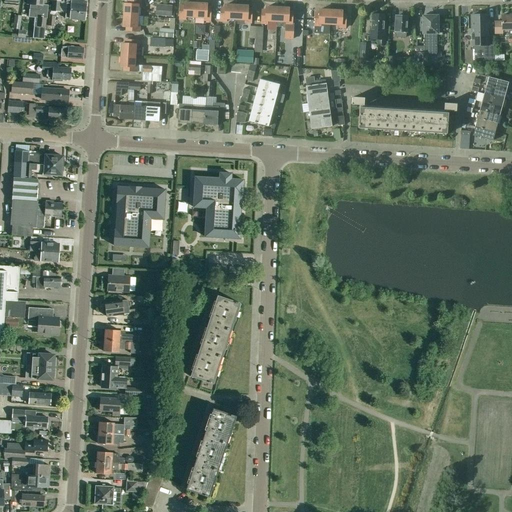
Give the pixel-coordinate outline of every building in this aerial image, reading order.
[(46,7),(42,6),(42,0),(28,0),(28,4),(30,4),(28,18),(35,19),(32,39),(36,39),(44,40),(45,20),(46,7)] [(124,16),(137,17),(138,7),(141,7),(141,1),(128,0),(128,4),(124,4),(124,16)] [(66,3),(60,3),(60,2),(52,1),(52,11),(66,12),(65,19),(71,19),(71,20),(72,20),(72,21),(76,21),(77,20),(84,21),(86,2),(72,1),(66,1),(66,3)] [(186,17),(195,18),(196,4),(184,3),(184,7),(180,7),(180,19),(186,20),(186,17)] [(207,5),(196,4),(195,18),(195,23),(204,23),(204,21),(210,21),(211,8),(207,8),(207,5)] [(172,6),(170,6),(157,5),(156,16),(171,18),(172,6)] [(236,20),(237,6),(225,6),(225,7),(225,9),(221,9),(220,22),(227,22),(227,19),(236,20)] [(237,6),(236,20),(245,20),(245,23),(251,23),(252,10),(248,10),(248,7),(237,6)] [(277,22),(278,8),(266,8),(266,10),(266,11),(262,11),(261,24),(267,24),(268,22),(277,22)] [(278,8),(277,22),(277,27),(286,28),(285,39),(293,40),(294,25),(292,25),(293,13),(289,12),(289,9),(278,8)] [(321,24),(330,25),(331,11),(319,10),(319,14),(315,14),(315,27),(321,27),(321,24)] [(342,11),(331,11),(330,25),(339,25),(339,28),(345,28),(346,15),(342,15),(342,13),(342,12),(342,11)] [(375,13),(373,15),(372,15),(372,30),(371,39),(378,40),(377,45),(386,46),(388,22),(384,21),(384,16),(380,16),(379,13),(375,13)] [(398,14),(396,17),(395,32),(395,37),(405,38),(406,32),(407,17),(404,17),(402,14),(398,14)] [(425,44),(425,48),(425,54),(417,54),(418,67),(428,66),(428,53),(428,48),(436,47),(436,34),(436,17),(433,17),(431,14),(425,14),(423,17),(424,34),(424,43),(424,44),(425,44)] [(13,29),(18,30),(20,30),(22,16),(15,15),(13,29)] [(511,15),(502,16),(502,22),(495,22),(495,34),(502,34),(502,30),(509,30),(509,36),(508,36),(508,42),(511,42),(511,15)] [(137,17),(124,16),(123,27),(127,28),(126,31),(139,32),(139,26),(137,26),(137,17)] [(487,16),(471,16),(471,34),(472,46),(473,46),(473,49),(472,49),(472,63),(494,63),(493,45),(488,45),(488,34),(487,16)] [(174,29),(160,28),(159,37),(173,38),(174,29)] [(165,38),(150,38),(150,46),(164,47),(165,38)] [(121,55),(135,56),(136,47),(138,47),(139,41),(126,40),(126,44),(122,44),(121,55)] [(360,43),(359,59),(368,60),(369,44),(360,43)] [(62,47),(61,58),(68,58),(68,59),(82,60),(83,48),(68,47),(68,48),(62,47)] [(197,50),(196,59),(196,60),(208,61),(209,51),(197,50)] [(253,51),(237,50),(236,62),(253,63),(253,51)] [(32,60),(43,61),(43,54),(33,53),(32,60)] [(134,65),(135,56),(121,55),(121,67),(124,67),(124,71),(137,72),(137,66),(134,65)] [(389,56),(389,68),(399,68),(399,56),(389,56)] [(49,70),(48,77),(53,78),(53,81),(62,81),(62,80),(69,80),(70,70),(70,68),(57,68),(57,63),(43,62),(42,69),(49,70)] [(143,66),(142,81),(161,82),(161,67),(143,66)] [(23,83),(35,84),(40,84),(40,75),(23,74),(23,83)] [(486,86),(506,91),(508,83),(488,77),(486,86)] [(326,84),(315,85),(314,78),(305,80),(306,87),(305,87),(306,91),(307,95),(327,92),(326,84)] [(258,88),(278,93),(280,85),(260,79),(258,88)] [(35,84),(23,83),(13,82),(12,93),(34,95),(35,84)] [(129,90),(129,84),(129,83),(116,82),(115,95),(122,96),(122,89),(129,90)] [(504,100),(506,91),(486,86),(484,94),(504,100)] [(275,101),(278,93),(258,88),(255,96),(275,101)] [(42,89),(41,100),(68,101),(69,90),(42,89)] [(328,101),(327,92),(307,95),(308,104),(328,101)] [(502,108),(504,100),(484,94),(482,102),(502,108)] [(273,110),(275,101),(255,96),(253,104),(273,110)] [(191,124),(192,106),(193,97),(185,97),(184,105),(179,105),(178,123),(191,124)] [(448,111),(456,112),(457,104),(444,104),(444,113),(368,108),(364,108),(364,98),(352,98),(352,105),(360,105),(358,128),(447,134),(448,111)] [(133,120),(134,106),(134,101),(129,101),(129,106),(120,105),(120,119),(133,120)] [(328,101),(308,104),(309,112),(330,109),(328,101)] [(9,102),(8,113),(23,114),(24,103),(9,102)] [(134,106),(133,120),(146,121),(147,102),(142,102),(142,107),(134,106)] [(147,102),(146,121),(159,122),(160,103),(147,102)] [(206,102),(205,106),(204,125),(218,126),(218,120),(224,120),(225,110),(225,104),(213,104),(213,102),(206,102)] [(499,116),(502,108),(482,102),(479,111),(499,116)] [(253,104),(251,113),(271,118),(273,110),(253,104)] [(192,106),(191,124),(204,125),(205,106),(192,106)] [(37,107),(36,113),(49,114),(48,119),(66,120),(66,109),(37,107)] [(331,118),(330,109),(309,112),(310,121),(331,118)] [(497,124),(499,116),(479,111),(477,119),(497,124)] [(237,116),(236,122),(243,123),(245,114),(238,112),(237,116)] [(269,126),(271,118),(251,113),(249,121),(269,126)] [(331,118),(310,121),(312,129),(332,127),(331,118)] [(495,132),(497,124),(477,119),(475,127),(495,132)] [(493,141),(495,132),(475,127),(473,136),(493,141)] [(15,151),(14,163),(13,177),(14,177),(27,178),(28,164),(29,154),(29,152),(15,151)] [(32,164),(45,165),(64,166),(64,161),(62,161),(63,156),(45,155),(35,154),(29,154),(28,164),(32,164)] [(63,171),(64,166),(45,165),(32,164),(28,164),(27,178),(37,179),(38,174),(44,175),(44,174),(61,176),(62,171),(63,171)] [(219,180),(195,178),(193,208),(206,209),(204,238),(240,240),(241,225),(240,224),(241,197),(242,197),(243,181),(231,181),(232,175),(220,174),(219,180)] [(130,188),(130,189),(118,188),(116,203),(118,204),(115,230),(113,230),(112,246),(147,249),(149,221),(162,222),(165,193),(141,191),(141,189),(130,188)] [(38,202),(37,202),(12,200),(10,226),(12,226),(12,236),(32,237),(33,228),(44,229),(44,217),(39,217),(37,217),(38,202)] [(39,217),(44,217),(54,217),(61,218),(61,204),(53,203),(53,202),(46,201),(46,203),(45,206),(40,205),(39,217)] [(35,242),(34,252),(58,253),(59,244),(42,243),(35,242)] [(58,253),(34,252),(34,261),(41,261),(58,262),(58,253)] [(5,301),(17,301),(17,291),(19,268),(20,268),(20,267),(0,266),(0,341),(3,342),(3,326),(5,301)] [(44,277),(39,277),(39,270),(32,269),(32,284),(36,284),(36,289),(44,289),(44,287),(60,288),(60,277),(58,277),(58,272),(44,272),(44,277)] [(108,276),(107,291),(128,293),(129,277),(108,276)] [(217,296),(208,323),(230,331),(240,304),(217,296)] [(121,301),(105,303),(105,308),(104,309),(105,314),(106,315),(106,317),(123,314),(129,313),(127,300),(121,301)] [(5,301),(3,326),(15,327),(15,318),(22,319),(23,302),(17,301),(5,301)] [(53,309),(49,309),(29,308),(28,320),(35,321),(35,325),(36,327),(38,327),(38,333),(44,334),(45,335),(50,336),(51,334),(58,335),(58,328),(60,327),(60,322),(59,321),(59,319),(53,318),(53,309)] [(222,357),(230,331),(208,323),(199,350),(222,357)] [(160,342),(167,343),(168,330),(161,329),(160,342)] [(104,341),(139,343),(139,337),(140,335),(120,334),(120,331),(105,330),(104,341)] [(119,349),(130,350),(130,353),(138,354),(139,343),(104,341),(104,351),(119,352),(119,350),(119,349)] [(216,372),(222,357),(199,350),(191,372),(189,377),(212,384),(216,372)] [(27,366),(32,366),(53,368),(54,366),(56,366),(56,358),(54,358),(54,355),(28,354),(27,366)] [(53,368),(32,366),(27,366),(26,374),(26,378),(53,380),(53,377),(55,377),(55,370),(53,370),(53,368)] [(102,372),(102,377),(122,378),(122,370),(117,369),(117,367),(103,367),(102,372)] [(3,376),(2,383),(16,384),(16,377),(3,376)] [(122,378),(102,377),(101,387),(116,388),(116,387),(125,387),(126,378),(122,378)] [(22,386),(12,385),(11,397),(21,397),(22,386)] [(125,388),(125,395),(143,396),(144,389),(125,388)] [(30,393),(29,404),(49,405),(50,394),(30,393)] [(152,396),(151,417),(162,418),(164,397),(152,396)] [(101,398),(100,410),(114,411),(119,411),(120,400),(115,400),(115,399),(101,398)] [(203,436),(226,444),(235,417),(213,409),(203,436)] [(13,410),(13,419),(24,419),(25,411),(13,410)] [(27,416),(26,427),(31,427),(33,427),(34,429),(37,429),(39,428),(46,428),(46,426),(48,425),(48,421),(47,419),(47,417),(32,416),(32,417),(27,416)] [(145,446),(156,444),(156,437),(159,437),(160,419),(154,419),(154,432),(151,432),(151,438),(144,439),(145,446)] [(114,423),(99,422),(98,433),(119,435),(123,435),(129,435),(130,430),(130,426),(114,424),(114,423)] [(113,445),(113,444),(119,445),(119,442),(123,442),(123,435),(119,435),(98,433),(98,444),(113,445)] [(194,463),(217,470),(226,444),(203,436),(194,463)] [(25,442),(24,452),(33,453),(34,451),(46,451),(47,441),(34,440),(34,442),(25,442)] [(157,446),(147,447),(148,459),(158,458),(157,446)] [(96,463),(118,464),(121,464),(123,464),(123,458),(123,457),(118,457),(119,454),(112,454),(112,453),(97,452),(96,463)] [(118,464),(96,463),(95,473),(111,475),(111,471),(117,471),(118,469),(118,464)] [(194,463),(186,489),(208,497),(217,470),(194,463)] [(27,465),(27,469),(27,476),(48,477),(49,466),(27,464),(27,465)] [(48,477),(27,476),(13,475),(12,491),(16,491),(16,482),(18,482),(21,486),(48,487),(48,477)] [(150,475),(148,481),(160,485),(162,479),(150,475)] [(126,481),(126,492),(136,492),(137,482),(126,481)] [(158,491),(160,485),(148,481),(146,487),(158,491)] [(102,509),(103,505),(113,506),(113,498),(119,498),(120,493),(120,489),(114,488),(114,487),(95,485),(94,504),(102,505),(102,509)] [(156,497),(158,491),(146,487),(144,493),(156,497)] [(154,503),(156,497),(144,493),(142,498),(154,503)] [(43,507),(43,496),(22,495),(22,506),(43,507)] [(154,503),(142,498),(140,505),(152,509),(154,503)]
